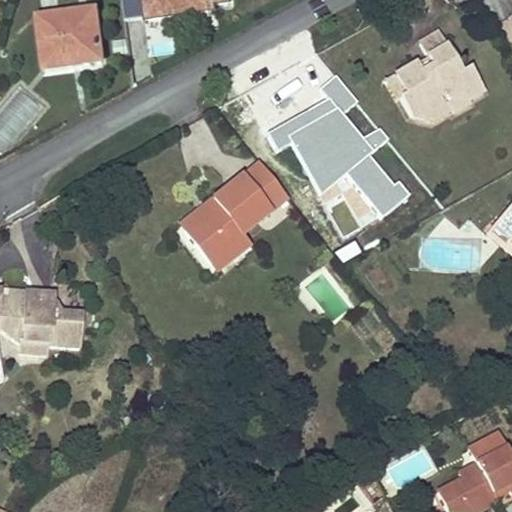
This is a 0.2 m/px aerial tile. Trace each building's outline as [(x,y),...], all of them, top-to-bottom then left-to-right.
[(146,19),(142,0),(127,0),(130,22),(146,19)] [(142,0),(146,19),(215,10),(214,5),(229,3),(228,0),(142,0)] [(39,20),(44,66),(83,61),(84,65),(102,63),(95,12),(39,20)] [(416,66),(394,79),(404,98),(400,101),(410,119),(429,124),(449,112),(451,115),(468,105),(466,102),(481,93),(468,72),(456,79),(450,69),(452,61),(437,35),(419,46),(426,60),(432,68),(421,75),(416,66)] [(426,60),(416,66),(421,75),(432,68),(426,60)] [(83,61),(44,66),(45,71),(84,65),(83,61)] [(404,98),(394,79),(383,85),(394,103),(400,101),(404,98)] [(257,166),(240,179),(268,215),(285,202),(257,166)] [(213,209),(180,235),(207,270),(243,242),(240,238),(268,215),(240,179),(210,204),(213,209)] [(210,204),(176,230),(180,235),(213,209),(210,204)] [(511,205),(495,225),(511,239),(511,205)] [(511,239),(495,225),(487,234),(511,255),(511,239)] [(243,242),(207,270),(212,275),(247,248),(243,242)] [(0,335),(17,347),(28,333),(46,334),(46,349),(77,352),(80,315),(60,313),(52,301),(32,300),(32,293),(0,290),(0,335)] [(435,493),(444,511),(452,508),(461,503),(464,509),(465,511),(478,511),(495,504),(491,496),(504,489),(508,497),(511,494),(511,467),(508,460),(494,434),(467,448),(475,462),(456,472),(460,480),(435,493)] [(491,496),(495,504),(508,497),(504,489),(491,496)] [(452,508),(444,511),(465,511),(464,509),(461,503),(452,508)]
